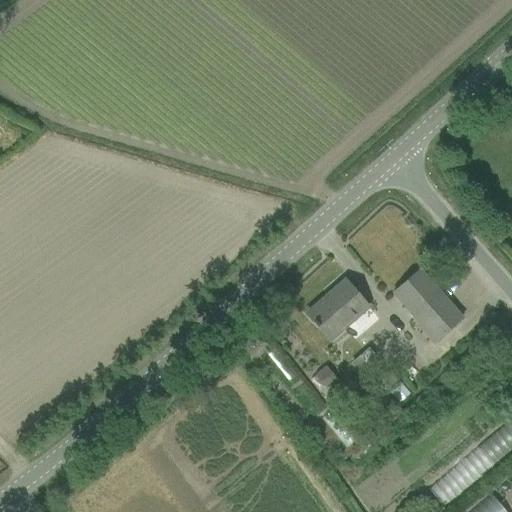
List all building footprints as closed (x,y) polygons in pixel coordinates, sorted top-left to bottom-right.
[(434,342),(461,318),(419,270),(392,294),(434,342)] [(367,307),(357,295),(344,281),(330,293),(333,295),(308,317),(313,323),(312,324),(316,328),(317,327),(321,332),(329,341),(367,307)] [(368,350),(350,366),(361,378),(379,362),(368,350)] [(326,368),(315,376),(324,388),(335,379),(326,368)] [(351,453),(365,443),(341,412),(328,422),(351,453)] [(403,511),(406,511),(503,427),(491,413),(392,499),(403,511)] [(448,484),(435,490),(445,511),(458,505),(448,484)] [(511,511),(499,500),(485,511),(511,511)]
